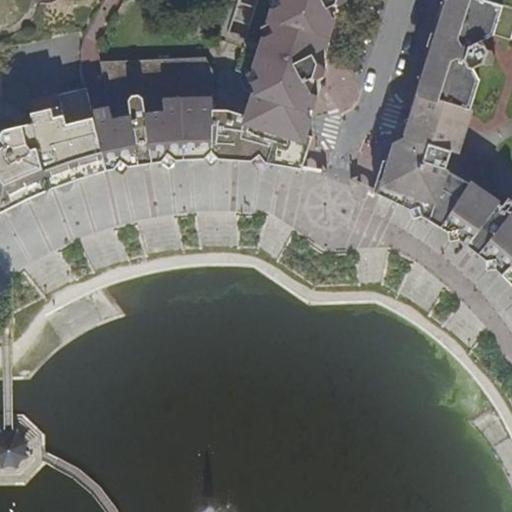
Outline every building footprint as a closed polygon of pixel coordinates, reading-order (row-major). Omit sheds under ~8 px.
[(279,0),(282,6),(273,10),(269,25),(273,34),(264,38),(255,70),(259,79),(251,84),(255,93),(313,113),(318,97),(310,94),(315,79),(323,81),(326,71),(324,65),(318,64),(314,53),(324,49),(333,20),(327,8),(337,3),(341,5),(348,1),(347,0),(279,0)] [(511,8),(486,0),(440,0),(436,17),(443,19),(415,112),(465,127),(480,80),(475,70),(482,65),(489,67),(493,63),(496,57),(492,50),(487,50),(482,41),(494,37),(510,42),(511,36),(511,8)] [(261,149),(305,157),(311,138),(306,136),(248,116),(230,110),(212,109),(213,71),(205,58),(99,63),(110,110),(120,157),(174,148),(216,148),(261,149)] [(310,94),(318,97),(323,81),(315,79),(310,94)] [(0,214),(27,200),(68,184),(105,173),(107,171),(93,114),(87,88),(58,96),(61,107),(63,116),(33,123),(0,131),(0,214)] [(248,116),(306,136),(310,123),(313,113),(255,93),(252,104),(248,116)] [(63,116),(61,107),(31,115),(33,123),(63,116)] [(93,114),(107,171),(116,170),(142,165),(176,161),(230,160),(254,162),(274,164),(301,171),(305,157),(261,149),(216,148),(174,148),(120,157),(110,110),(102,112),(93,114)] [(411,122),(408,134),(458,150),(465,127),(415,112),(411,122)] [(389,163),(385,178),(389,184),(424,200),(455,219),(483,239),(506,258),(511,264),(511,213),(510,212),(511,210),(511,200),(509,198),(502,207),(478,190),(457,176),(464,155),(458,152),(458,150),(408,134),(400,144),(394,164),(389,163)] [(385,178),(380,197),(417,215),(432,223),(448,233),(479,256),(488,264),(502,276),(511,265),(511,264),(506,258),(483,239),(455,219),(424,200),(389,184),(385,178)] [(511,265),(502,276),(511,286),(511,265)] [(8,430),(0,430),(0,465),(2,467),(16,468),(27,457),(29,444),(24,435),(15,430),(8,430)]
